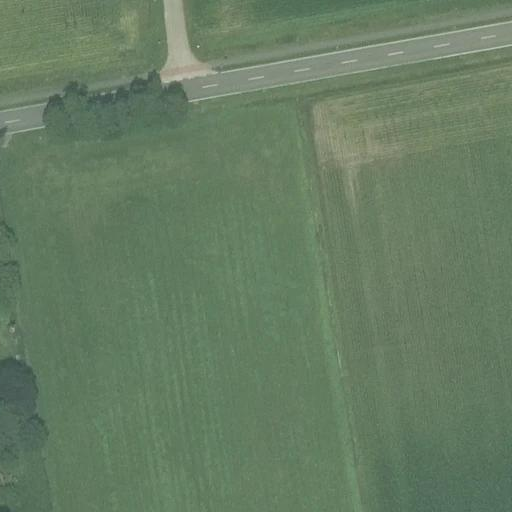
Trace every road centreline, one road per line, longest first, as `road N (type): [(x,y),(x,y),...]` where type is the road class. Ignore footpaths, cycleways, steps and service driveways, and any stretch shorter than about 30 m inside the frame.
road 1 (tertiary): [(181,96),(511,38)]
road 2 (tertiary): [(0,128),(181,96)]
